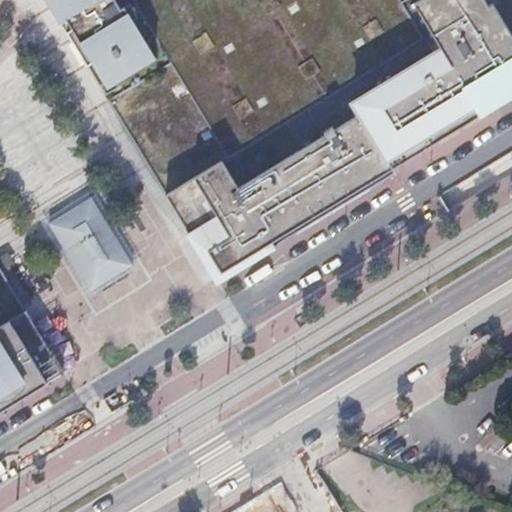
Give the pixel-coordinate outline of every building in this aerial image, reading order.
[(46,0),(108,101),(176,60),(139,0),(46,0)] [(139,0),(176,60),(108,101),(171,204),(353,95),(422,53),(394,6),(404,0),(139,0)] [(511,94),(511,45),(495,18),(490,10),(484,0),(404,0),(394,6),(422,53),(353,95),(397,169),(409,162),(407,158),(471,119),(511,94)] [(494,9),(490,10),(495,18),(499,16),(494,9)] [(216,278),(397,169),(353,95),(171,204),(216,278)] [(47,224),(89,292),(132,266),(90,198),(47,224)] [(0,411),(62,374),(0,271),(0,411)]
